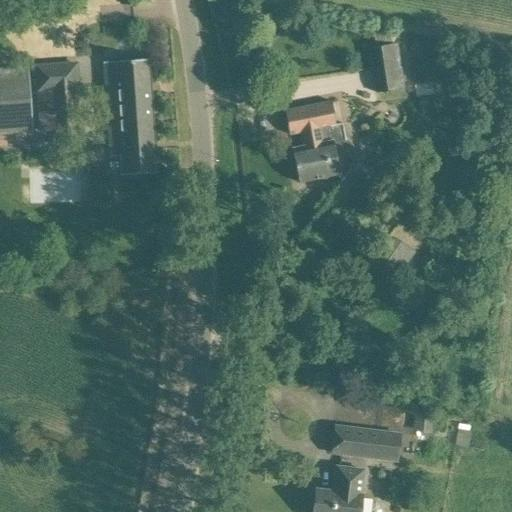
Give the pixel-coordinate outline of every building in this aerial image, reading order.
[(393,43),(370,47),(373,70),(397,66),(393,43)] [(148,59),(104,62),(110,156),(121,155),(122,175),(156,172),(148,59)] [(75,65),(33,67),(39,130),(55,129),(55,132),(79,130),(75,65)] [(0,132),(30,131),(25,70),(25,66),(0,67),(0,132)] [(331,101),(284,110),(289,134),(302,132),(304,145),(292,148),(299,182),(318,178),(338,174),(342,181),(350,170),(350,168),(354,159),(355,156),(355,154),(355,151),(354,149),(353,146),(351,144),(349,143),(347,141),(345,141),(343,124),(336,125),(330,125),(325,104),(332,103),(331,101)] [(414,252),(409,248),(394,239),(376,265),(390,275),(396,279),(414,252)] [(414,421),(413,432),(432,434),(433,423),(434,414),(415,412),(414,421)] [(456,446),(467,448),(470,433),(467,432),(468,426),(460,424),(456,446)] [(399,460),(403,434),(356,429),(336,427),(333,452),(353,455),(399,460)] [(361,511),(366,471),(357,469),(337,467),(334,492),(316,489),(313,511),(361,511)]
